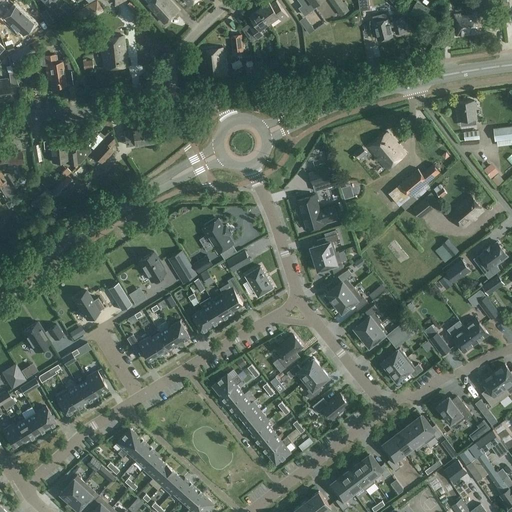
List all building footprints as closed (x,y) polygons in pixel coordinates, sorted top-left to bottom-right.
[(97,0),(70,14),(76,25),(103,11),(97,0)] [(179,10),(169,0),(152,0),(148,4),(165,22),(179,10)] [(269,1),(259,8),(270,23),(279,16),(283,21),(289,16),(276,0),(271,3),(269,1)] [(298,0),(303,5),(299,8),(305,15),(316,7),(315,5),(321,0),(298,0)] [(350,10),(342,0),(329,0),(341,16),(350,10)] [(358,0),(360,10),(370,9),(368,0),(358,0)] [(417,0),(410,12),(422,20),(430,8),(417,0)] [(15,6),(4,18),(11,24),(9,25),(15,31),(17,29),(22,34),(28,29),(29,30),(35,24),(15,6)] [(261,29),(270,23),(259,8),(249,15),(253,20),(248,24),(250,27),(258,39),(264,34),(261,29)] [(46,10),(41,13),(44,18),(48,24),(53,21),(46,10)] [(408,27),(405,15),(402,15),(401,11),(393,13),(397,30),(408,27)] [(472,14),(467,15),(469,33),(482,32),(480,14),(478,14),(478,11),(472,11),(472,14)] [(393,36),(389,18),(387,12),(372,16),(378,39),(393,36)] [(455,16),(454,16),(456,34),(469,33),(467,15),(461,15),(461,13),(455,14),(455,16)] [(312,25),(306,29),(310,34),(315,30),(312,25)] [(244,51),(242,34),(231,35),(232,53),(244,51)] [(124,35),(100,38),(104,68),(127,66),(124,35)] [(32,54),(27,45),(10,55),(15,64),(32,54)] [(224,47),(201,50),(204,77),(227,75),(224,47)] [(55,54),(44,56),(39,56),(40,64),(43,65),(48,64),(51,87),(67,85),(63,62),(57,63),(55,54)] [(306,55),(298,56),(299,69),(307,68),(306,55)] [(83,59),(84,69),(93,68),(92,60),(86,60),(86,59),(83,59)] [(263,60),(255,61),(257,76),(265,75),(263,60)] [(75,70),(67,71),(69,83),(76,82),(75,70)] [(19,85),(13,72),(9,73),(11,87),(19,85)] [(7,78),(0,79),(0,99),(10,98),(7,78)] [(475,100),(458,102),(460,120),(460,119),(460,123),(470,122),(471,125),(477,124),(476,118),(477,118),(475,107),(477,107),(476,102),(475,102),(475,100)] [(511,125),(493,128),(495,141),(510,139),(511,143),(511,142),(511,125)] [(126,145),(153,141),(151,127),(124,131),(126,145)] [(478,129),(463,131),(464,140),(479,138),(478,129)] [(112,131),(91,154),(102,164),(114,151),(111,148),(116,143),(115,142),(112,131)] [(369,147),(387,169),(406,153),(388,131),(369,147)] [(86,143),(93,149),(103,138),(96,132),(86,143)] [(68,153),(66,153),(66,149),(64,136),(50,137),(50,140),(43,141),(44,148),(51,148),(52,162),(69,160),(69,165),(78,164),(80,163),(91,152),(91,148),(76,150),(77,152),(68,153)] [(21,152),(16,153),(15,145),(0,146),(0,161),(16,160),(16,163),(23,162),(21,152)] [(359,158),(367,152),(363,146),(352,154),(354,157),(356,155),(359,158)] [(410,197),(429,181),(440,171),(433,163),(422,173),(418,168),(400,184),(389,193),(399,206),(410,197)] [(486,167),(483,169),(491,178),(499,172),(492,163),(486,167)] [(329,167),(310,173),(314,184),(333,178),(329,167)] [(67,181),(74,177),(70,172),(64,176),(67,181)] [(10,173),(6,175),(15,188),(18,186),(10,173)] [(2,184),(0,185),(0,190),(6,200),(15,194),(8,184),(7,185),(5,182),(2,184)] [(239,210),(246,204),(233,186),(226,191),(239,210)] [(52,199),(59,191),(55,187),(48,196),(52,199)] [(440,197),(447,193),(443,187),(436,192),(440,197)] [(485,211),(476,200),(471,194),(450,212),(464,228),(485,211)] [(315,195),(298,200),(307,229),(324,224),(323,222),(338,218),(334,206),(320,210),(315,195)] [(435,209),(440,206),(434,197),(429,201),(435,209)] [(420,218),(434,208),(426,198),(412,208),(420,218)] [(206,226),(203,228),(218,252),(233,242),(229,235),(231,233),(226,225),(223,226),(219,218),(217,220),(215,217),(205,224),(206,226)] [(312,248),(309,249),(312,256),(314,255),(315,258),(336,251),(333,241),(339,239),(337,233),(336,229),(324,233),(326,236),(327,242),(319,244),(311,247),(312,248)] [(445,262),(458,250),(448,238),(435,249),(445,262)] [(485,250),(479,254),(486,263),(482,265),(490,276),(500,269),(496,264),(508,256),(497,241),(491,245),(491,244),(484,249),(485,250)] [(182,250),(169,258),(184,282),(196,274),(182,250)] [(251,261),(245,250),(227,260),(233,271),(251,261)] [(343,267),(338,250),(336,251),(315,258),(318,270),(332,265),(334,273),(344,267),(343,267)] [(153,251),(139,260),(151,281),(166,272),(153,251)] [(207,254),(193,263),(199,273),(213,264),(207,254)] [(354,263),(358,267),(365,262),(361,258),(354,263)] [(462,259),(446,271),(454,282),(470,270),(462,259)] [(274,287),(261,266),(245,275),(258,296),(274,287)] [(354,287),(347,278),(352,273),(348,269),(338,275),(342,281),(327,293),(335,302),(354,287)] [(444,287),(451,281),(446,275),(439,280),(444,287)] [(483,286),(488,293),(503,283),(498,275),(483,286)] [(229,282),(220,288),(222,292),(223,293),(222,293),(232,310),(233,309),(243,303),(238,295),(243,292),(234,276),(228,280),(229,282)] [(199,278),(195,280),(201,291),(205,288),(199,278)] [(108,288),(121,310),(132,304),(118,282),(117,282),(118,283),(108,288)] [(367,301),(363,295),(361,296),(354,287),(335,302),(342,312),(353,303),(358,308),(367,301)] [(481,289),(468,298),(474,306),(479,302),(491,318),(499,312),(486,296),(481,289)] [(76,297),(74,298),(86,319),(99,311),(104,307),(98,297),(93,300),(86,290),(84,292),(83,292),(76,297)] [(222,292),(211,299),(213,302),(223,318),(234,311),(233,309),(232,310),(222,293),(223,293),(222,292)] [(176,303),(171,295),(164,299),(168,305),(169,307),(176,304),(176,303)] [(223,318),(213,302),(203,308),(213,324),(223,318)] [(382,321),(374,312),(378,309),(374,304),(365,311),(369,316),(355,327),(362,337),(380,322),(380,323),(382,321)] [(213,324),(203,308),(193,314),(203,331),(213,324)] [(252,319),(257,325),(263,320),(258,314),(252,319)] [(489,334),(477,318),(465,327),(477,343),(477,342),(476,342),(480,339),(481,339),(489,334)] [(190,336),(180,320),(170,326),(180,342),(190,336)] [(459,320),(448,329),(453,336),(465,352),(472,346),(472,345),(476,342),(476,343),(477,343),(465,327),(464,327),(459,320)] [(38,321),(24,330),(36,350),(51,341),(50,339),(54,337),(55,338),(63,333),(57,323),(49,329),(50,330),(46,333),(38,321)] [(387,332),(380,323),(380,322),(362,337),(370,346),(387,332)] [(278,325),(264,329),(265,334),(279,330),(278,325)] [(180,342),(170,326),(159,333),(169,349),(180,342)] [(392,341),(401,333),(396,327),(387,335),(392,341)] [(450,349),(438,332),(430,338),(442,355),(450,349)] [(169,349),(159,333),(150,339),(149,339),(158,353),(159,355),(169,349)] [(406,339),(401,333),(392,341),(396,347),(406,339)] [(133,334),(126,338),(135,351),(140,348),(147,359),(158,353),(149,339),(150,339),(148,336),(138,343),(133,334)] [(294,334),(277,348),(282,355),(279,358),(286,367),(291,364),(287,359),(303,346),(294,334)] [(390,371),(407,357),(400,347),(382,361),(390,371)] [(71,352),(61,358),(66,366),(76,360),(75,358),(74,356),(71,352)] [(242,365),(246,362),(242,357),(237,360),(242,365)] [(414,376),(423,369),(418,363),(415,366),(407,357),(390,371),(392,373),(390,374),(395,380),(396,379),(397,380),(409,371),(414,376)] [(306,380),(321,367),(314,358),(300,369),(297,364),(287,372),(291,376),(298,371),(305,380),(306,380)] [(261,373),(266,377),(273,366),(267,363),(261,373)] [(505,363),(494,372),(510,393),(511,391),(511,372),(511,373),(511,372),(505,363)] [(17,365),(5,372),(14,386),(26,379),(17,365)] [(318,385),(329,377),(321,367),(306,380),(305,380),(302,383),(309,392),(307,394),(311,399),(322,390),(318,385)] [(107,387),(97,370),(86,377),(87,379),(96,393),(107,387)] [(494,372),(482,380),(489,389),(489,390),(489,392),(487,393),(484,395),(492,406),(510,393),(494,372)] [(222,396),(237,384),(243,380),(238,374),(232,378),(228,373),(213,385),(222,396)] [(24,394),(39,385),(35,378),(20,387),(22,391),(24,394)] [(96,393),(87,379),(77,385),(87,401),(98,395),(96,393)] [(229,405),(244,393),(237,384),(222,396),(229,405)] [(391,388),(394,393),(402,388),(399,384),(391,388)] [(87,401),(77,385),(67,391),(77,407),(87,401)] [(77,407),(67,391),(66,389),(55,395),(66,414),(77,407)] [(8,391),(0,395),(0,401),(2,404),(12,398),(8,391)] [(323,397),(313,405),(318,411),(323,407),(332,418),(349,404),(340,392),(328,402),(323,397)] [(239,413),(252,403),(252,402),(244,393),(229,405),(237,415),(239,413)] [(473,414),(463,401),(457,406),(449,396),(437,405),(453,426),(465,418),(466,419),(473,414)] [(475,403),(484,414),(488,410),(480,399),(475,403)] [(246,422),(261,410),(253,401),(252,402),(252,403),(239,413),(246,422)] [(56,422),(46,406),(35,412),(45,429),(56,422)] [(98,413),(102,419),(111,414),(108,407),(98,413)] [(254,432),(267,421),(267,422),(269,420),(261,410),(246,422),(254,431),(254,432)] [(45,429),(35,412),(25,419),(35,435),(45,429)] [(443,434),(435,424),(430,428),(421,415),(411,423),(426,443),(436,436),(438,438),(443,434)] [(25,419),(15,425),(23,439),(24,442),(35,435),(25,419)] [(274,431),(267,422),(267,421),(254,432),(254,431),(252,433),(260,443),(274,431)] [(349,435),(354,431),(347,421),(342,425),(349,435)] [(23,439),(15,425),(14,423),(3,430),(13,446),(23,439)] [(426,443),(411,423),(405,427),(406,428),(402,430),(414,446),(417,450),(426,443)] [(127,452),(140,437),(129,428),(117,442),(122,447),(117,452),(123,457),(128,452),(127,452)] [(484,452),(501,439),(493,429),(475,441),(484,452)] [(414,446),(402,430),(399,433),(399,432),(393,437),(405,453),(406,452),(414,446)] [(282,440),(274,431),(260,443),(267,452),(282,440)] [(291,451),(286,445),(292,441),(287,435),(282,440),(267,452),(276,463),(291,451)] [(136,460),(149,445),(140,437),(127,452),(128,452),(136,460)] [(397,462),(407,454),(406,452),(405,453),(393,437),(383,444),(392,457),(387,460),(395,471),(401,466),(397,462)] [(495,468),(484,452),(475,441),(458,454),(466,464),(465,465),(478,481),(487,474),(497,486),(504,481),(504,480),(495,468)] [(145,468),(156,455),(157,456),(158,454),(149,445),(136,460),(145,467),(145,468)] [(507,472),(511,469),(511,466),(502,448),(495,452),(507,472)] [(152,477),(165,463),(157,456),(156,455),(145,468),(145,467),(143,469),(152,477)] [(392,473),(384,463),(379,467),(370,455),(360,462),(373,480),(374,480),(383,473),(386,477),(392,473)] [(439,460),(430,466),(433,470),(438,466),(442,463),(439,460)] [(446,469),(454,480),(466,470),(458,460),(446,469)] [(373,480),(360,462),(351,469),(363,485),(362,485),(365,489),(375,482),(374,480),(373,480)] [(161,485),(174,471),(165,463),(152,477),(161,485)] [(363,485),(351,469),(341,476),(354,492),(362,485),(363,485)] [(172,492),(183,479),(174,471),(161,485),(171,494),(172,492)] [(242,483),(249,478),(244,472),(238,477),(242,483)] [(505,476),(502,478),(504,480),(504,481),(509,488),(511,491),(511,480),(507,474),(505,476)] [(76,475),(60,493),(69,501),(85,483),(76,475)] [(346,501),(356,494),(354,492),(341,476),(331,484),(341,496),(336,500),(344,510),(349,506),(346,501)] [(181,500),(194,486),(184,477),(183,479),(172,492),(181,500)] [(85,483),(69,501),(77,509),(86,500),(91,504),(99,495),(85,483)] [(190,508),(202,494),(194,486),(181,500),(189,507),(190,508)] [(511,511),(511,491),(509,488),(499,495),(511,511)] [(324,511),(331,507),(319,491),(313,495),(313,496),(309,498),(320,511),(324,511)] [(205,511),(213,503),(202,494),(190,508),(189,507),(185,511),(205,511)] [(95,508),(91,511),(107,511),(112,507),(99,495),(91,504),(95,508)] [(320,511),(309,498),(306,501),(306,500),(300,505),(305,511),(320,511)] [(468,511),(470,510),(463,500),(461,498),(457,500),(451,505),(456,511),(468,511)] [(487,511),(481,503),(470,510),(471,511),(487,511)]
